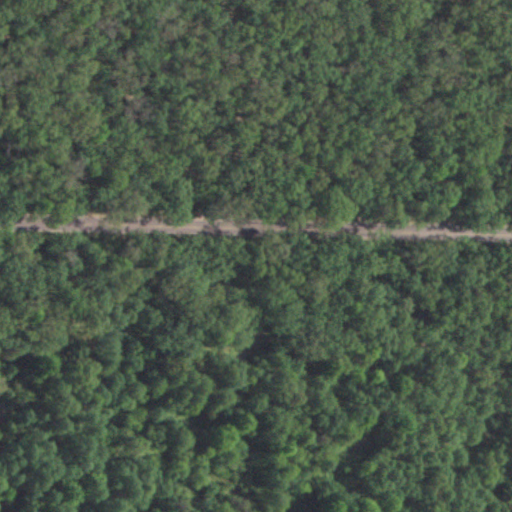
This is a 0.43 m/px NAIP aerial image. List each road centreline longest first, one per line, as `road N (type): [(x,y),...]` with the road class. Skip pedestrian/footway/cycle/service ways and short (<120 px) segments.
road 1 (residential): [(511,194),(0,184)]
road 2 (track): [(239,184),(275,0)]
